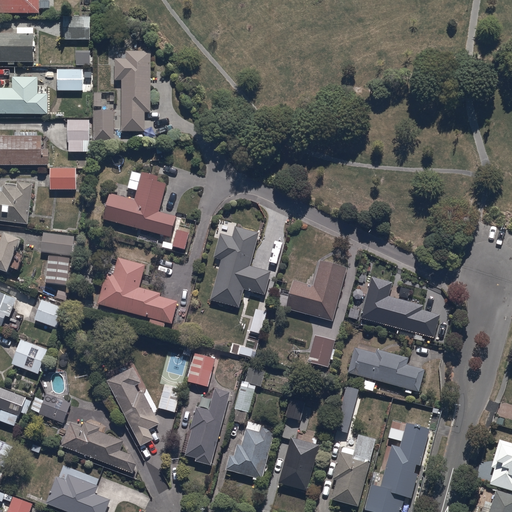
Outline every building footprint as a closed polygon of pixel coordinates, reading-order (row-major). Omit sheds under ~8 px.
[(0,0),(0,12),(41,13),(41,8),(45,8),(44,0),(0,0)] [(65,16),(65,39),(92,39),(92,16),(65,16)] [(0,61),(9,61),(9,65),(16,65),(16,61),(36,61),(35,27),(18,27),(18,33),(0,33),(0,61)] [(78,51),(78,64),(92,64),(92,51),(78,51)] [(122,81),(122,131),(146,131),(146,112),(151,112),(151,51),(127,51),(127,58),(115,58),(115,81),(122,81)] [(59,69),(59,90),(84,90),(85,69),(59,69)] [(0,87),(0,113),(50,114),(50,93),(40,93),(40,77),(14,77),(14,88),(0,87)] [(94,92),(94,106),(102,106),(102,92),(94,92)] [(94,109),(94,141),(115,141),(115,109),(94,109)] [(69,119),(69,152),(91,152),(90,119),(69,119)] [(0,134),(0,164),(50,164),(50,149),(42,149),(43,135),(0,134)] [(51,168),(51,189),(78,189),(77,168),(51,168)] [(110,193),(103,219),(172,237),(178,216),(160,211),(167,183),(158,180),(159,176),(143,171),(142,174),(133,171),(129,187),(138,190),(135,200),(110,193)] [(0,190),(0,220),(29,224),(33,182),(18,181),(18,187),(4,185),(3,190),(0,190)] [(252,265),(260,231),(236,225),(233,236),(220,233),(215,256),(222,258),(211,300),(241,307),(245,289),(265,294),(271,270),(252,265)] [(190,232),(177,229),(173,246),(186,249),(190,232)] [(0,241),(0,270),(4,272),(5,270),(10,272),(12,266),(20,269),(26,253),(18,250),(23,237),(6,231),(2,243),(0,241)] [(44,231),(42,251),(74,255),(76,234),(44,231)] [(106,271),(98,304),(151,318),(150,324),(165,328),(166,322),(173,324),(179,301),(161,296),(162,292),(141,287),(147,264),(119,257),(114,274),(106,271)] [(295,280),(287,308),(334,321),(349,267),(321,259),(314,285),(295,280)] [(361,318),(408,331),(406,338),(422,342),(424,335),(435,338),(441,315),(422,310),(424,305),(390,296),(394,281),(373,275),(361,318)] [(0,324),(3,325),(6,315),(11,317),(18,297),(0,290),(0,324)] [(43,300),(35,319),(58,328),(65,309),(43,300)] [(269,312),(257,309),(251,331),(263,334),(269,312)] [(336,340),(315,335),(309,362),(329,367),(331,360),(334,360),(337,350),(333,349),(336,340)] [(22,339),(13,363),(38,373),(48,349),(22,339)] [(349,372),(406,388),(405,392),(412,394),(413,389),(420,391),(426,369),(408,364),(409,358),(377,349),(376,353),(355,347),(349,372)] [(195,351),(188,381),(209,386),(216,356),(195,351)] [(246,381),(241,379),(230,421),(244,424),(247,411),(251,412),(258,386),(262,387),(266,371),(249,367),(246,381)] [(128,376),(111,385),(141,445),(154,439),(149,429),(161,424),(144,390),(139,393),(134,381),(132,382),(128,376)] [(184,389),(165,383),(158,407),(177,413),(184,389)] [(348,439),(362,390),(348,386),(334,436),(348,439)] [(26,396),(1,387),(0,388),(0,407),(2,409),(0,414),(0,420),(16,426),(26,396)] [(213,465),(231,392),(216,388),(210,409),(198,406),(186,455),(196,458),(196,461),(213,465)] [(72,402),(47,393),(44,400),(36,397),(32,407),(66,420),(72,402)] [(306,401),(290,397),(286,417),(301,421),(306,401)] [(372,479),(365,506),(388,511),(399,511),(405,492),(413,494),(419,469),(414,468),(416,460),(420,461),(430,424),(407,418),(401,442),(391,440),(381,482),(372,479)] [(70,422),(62,446),(134,473),(137,464),(133,453),(121,450),(124,440),(100,432),(102,425),(84,419),(82,426),(70,422)] [(230,454),(227,469),(262,478),(276,427),(248,420),(242,444),(238,443),(235,456),(230,454)] [(302,439),(292,437),(280,482),(308,490),(321,444),(318,444),(320,437),(304,432),(302,439)] [(359,507),(377,438),(360,433),(356,449),(344,446),(343,451),(340,450),(333,478),(338,480),(333,500),(359,507)] [(511,442),(500,439),(493,462),(482,459),(476,480),(511,490),(511,442)] [(13,445),(0,440),(0,465),(6,468),(13,445)] [(97,494),(100,486),(68,474),(66,478),(58,475),(47,502),(73,511),(105,511),(111,499),(97,494)] [(511,511),(511,494),(497,489),(489,511),(511,511)] [(5,494),(3,498),(11,501),(8,510),(0,507),(0,511),(30,511),(33,504),(5,494)]
